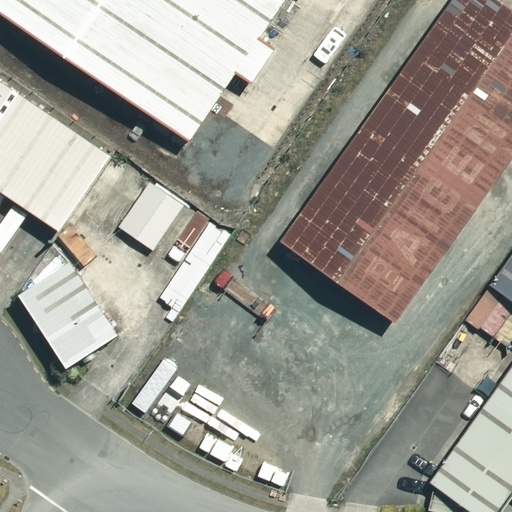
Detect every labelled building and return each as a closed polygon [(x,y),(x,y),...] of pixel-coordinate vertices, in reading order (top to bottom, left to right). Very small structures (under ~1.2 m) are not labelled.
[(0,0),(0,4),(189,133),(234,68),(250,79),(276,41),(259,30),(279,0),(0,0)] [(511,151),(511,2),(508,0),(447,0),(280,234),(395,315),(511,151)] [(378,0),(338,0),(326,18),(353,37),(378,0)] [(327,79),(298,60),(253,128),(282,147),(327,79)] [(109,149),(0,74),(0,185),(58,224),(109,149)] [(183,202),(149,179),(118,223),(153,247),(183,202)] [(511,248),(489,280),(511,296),(511,248)] [(117,330),(69,256),(18,289),(66,363),(117,330)] [(511,361),(430,476),(435,481),(428,506),(452,511),(497,511),(511,491),(511,361)]
